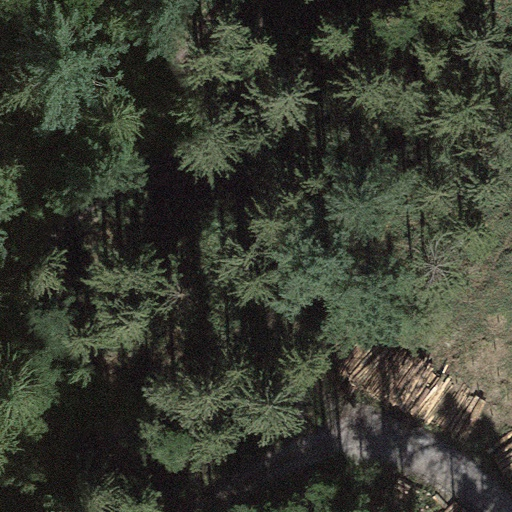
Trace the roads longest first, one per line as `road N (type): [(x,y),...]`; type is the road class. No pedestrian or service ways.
road 1 (track): [(375,437),(243,462),(187,511)]
road 2 (track): [(492,511),(375,437)]
